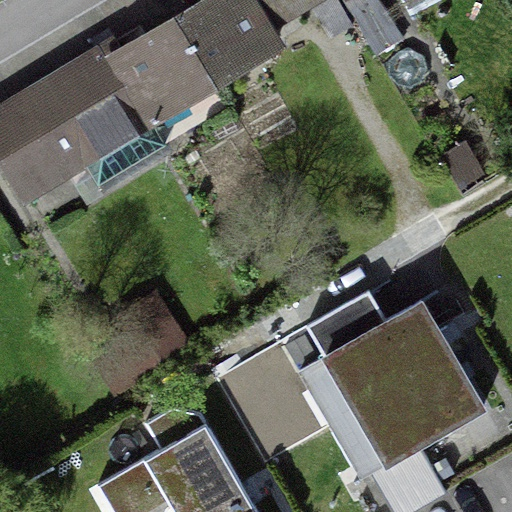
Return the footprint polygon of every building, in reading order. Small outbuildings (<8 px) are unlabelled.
[(209,0),(173,22),(120,54),(103,64),(97,55),(0,114),(0,151),(27,195),(80,163),(95,189),(163,148),(147,122),(211,83),(273,45),(255,17),(282,0),(302,0),(304,3),(309,0),(209,0)] [(322,359),(353,412),(450,356),(419,303),(382,324),(379,320),(356,333),(359,338),(322,359)] [(450,356),(353,412),(384,466),(416,447),(421,445),(424,449),(447,436),(444,431),(481,410),(450,356)] [(253,511),(197,415),(170,408),(142,424),(157,450),(94,487),(108,511),(253,511)] [(414,511),(444,495),(416,447),(384,466),(368,475),(389,511),(414,511)]
